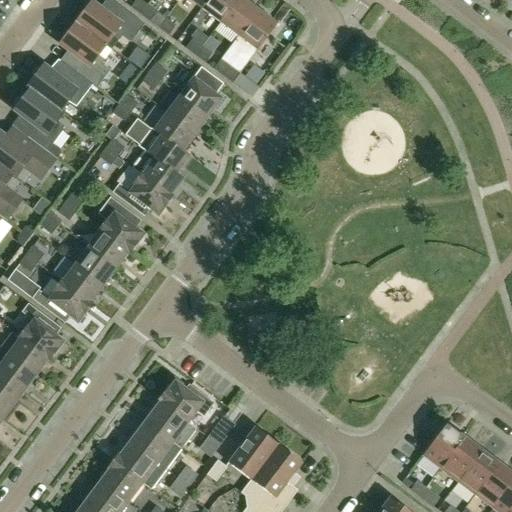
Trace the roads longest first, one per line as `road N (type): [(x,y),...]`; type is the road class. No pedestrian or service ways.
road 1 (residential): [(158,309),(240,199),(258,140),(342,28)]
road 2 (residential): [(365,464),(158,309)]
road 3 (residential): [(6,511),(158,309)]
road 4 (residential): [(365,464),(423,387),(447,382)]
